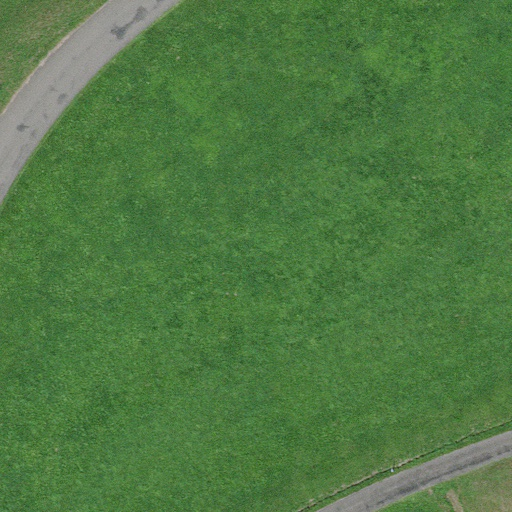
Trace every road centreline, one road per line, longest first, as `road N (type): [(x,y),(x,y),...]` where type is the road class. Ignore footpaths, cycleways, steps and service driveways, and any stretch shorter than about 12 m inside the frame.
road 1 (unclassified): [(151,0),(59,93),(0,188)]
road 2 (track): [(511,447),(353,511)]
